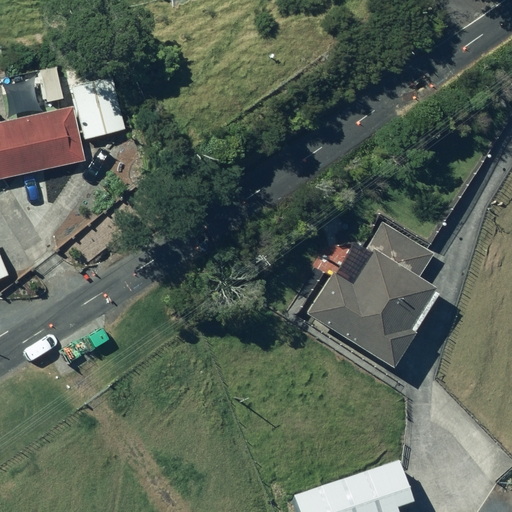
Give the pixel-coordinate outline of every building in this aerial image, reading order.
[(70,86),(83,138),(123,128),(107,59),(82,65),(86,83),(70,86)] [(1,77),(8,108),(62,97),(55,66),(1,77)] [(125,85),(148,85),(148,75),(126,74),(125,85)] [(0,192),(10,186),(4,176),(82,160),(71,106),(0,119),(0,192)] [(154,119),(160,133),(171,128),(165,115),(154,119)] [(303,312),(391,365),(412,330),(407,327),(432,285),(416,276),(431,252),(381,221),(364,248),(366,249),(346,282),(328,271),(303,312)] [(402,511),(414,508),(399,464),(294,500),(297,511),(402,511)]
